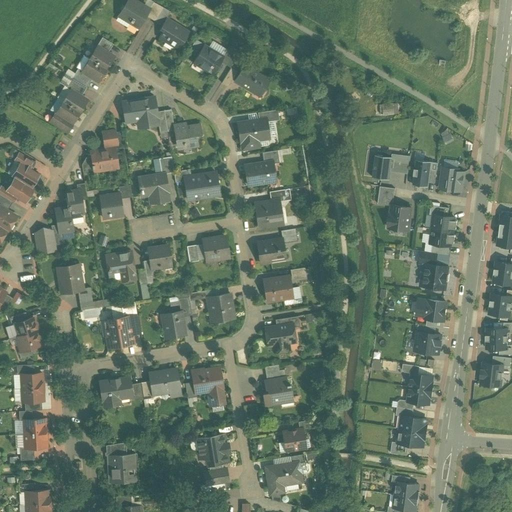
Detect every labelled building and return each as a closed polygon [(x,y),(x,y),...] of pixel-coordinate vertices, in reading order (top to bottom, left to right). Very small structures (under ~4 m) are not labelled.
[(149,9),(133,0),(128,0),(120,13),(131,20),(129,23),(131,24),(132,23),(139,28),(147,14),(149,10),(149,9)] [(163,8),(153,2),(149,9),(149,10),(147,14),(156,20),(163,8)] [(156,20),(155,22),(162,25),(166,18),(166,19),(170,12),(163,8),(156,20)] [(166,19),(166,18),(162,25),(160,29),(163,31),(159,38),(166,42),(167,40),(180,47),(189,32),(166,19)] [(113,44),(102,38),(97,46),(108,53),(113,44)] [(108,53),(97,46),(89,59),(108,70),(110,67),(109,66),(115,57),(108,53)] [(223,57),(204,46),(194,63),(213,74),(223,57)] [(233,48),(224,64),(231,68),(240,53),(233,48)] [(108,70),(89,59),(82,71),(81,71),(92,78),(99,82),(104,73),(106,74),(108,70)] [(269,80),(244,66),(235,82),(254,93),(258,87),(263,90),(269,80)] [(231,68),(222,83),(228,87),(237,72),(231,68)] [(92,78),(81,71),(82,71),(78,69),(72,78),(87,87),(92,78)] [(87,87),(72,78),(66,87),(70,90),(70,89),(81,96),(87,87)] [(81,96),(70,89),(70,90),(63,102),(81,113),(83,110),(82,109),(88,100),(81,96)] [(154,97),(123,102),(126,122),(146,119),(147,126),(158,125),(159,125),(157,112),(154,97)] [(81,113),(63,102),(55,114),(72,125),(78,116),(79,116),(81,113)] [(381,103),(381,115),(400,114),(399,102),(381,103)] [(171,110),(164,111),(167,131),(167,132),(174,131),(173,126),(174,126),(171,110)] [(278,110),(260,113),(261,119),(266,119),(266,122),(279,120),(278,110)] [(164,111),(157,112),(159,125),(158,125),(160,133),(167,131),(164,111)] [(64,124),(53,117),(49,123),(60,130),(64,124)] [(261,119),(238,123),(242,150),(253,148),(252,141),(269,138),(266,122),(266,119),(261,119)] [(201,125),(186,127),(186,128),(182,128),(182,124),(174,126),(173,126),(174,131),(177,145),(178,145),(178,144),(183,143),(184,148),(199,146),(197,136),(202,135),(201,125)] [(441,133),(448,143),(454,138),(448,129),(441,133)] [(106,149),(91,152),(94,171),(118,168),(115,149),(118,149),(115,133),(115,131),(103,133),(106,149)] [(121,132),(115,133),(118,149),(124,148),(124,147),(121,132)] [(277,150),(262,153),(263,162),(273,161),(273,164),(279,163),(277,150)] [(35,163),(19,154),(15,160),(20,164),(21,163),(31,169),(35,163)] [(410,156),(392,154),(392,157),(393,157),(391,167),(396,167),(396,172),(407,174),(410,156)] [(392,157),(375,155),(372,177),(390,180),(391,167),(393,157),(392,157)] [(171,157),(159,159),(162,174),(165,173),(165,174),(174,173),(174,172),(171,157)] [(431,161),(416,159),(415,169),(414,168),(413,175),(414,175),(413,185),(428,187),(429,182),(431,162),(431,161)] [(263,162),(245,165),(248,186),(270,182),(268,174),(274,173),(273,164),(273,161),(263,162)] [(438,163),(431,162),(429,182),(435,183),(438,163)] [(31,169),(21,163),(20,164),(19,166),(12,176),(15,178),(31,188),(39,175),(31,169)] [(15,164),(13,164),(7,173),(12,176),(19,166),(15,164)] [(458,169),(443,167),(443,172),(441,172),(440,179),(442,179),(440,188),(455,190),(458,171),(458,169)] [(190,169),(174,172),(174,173),(176,182),(185,181),(192,180),(191,176),(190,169)] [(464,172),(458,171),(455,190),(461,191),(464,172)] [(216,172),(194,176),(197,193),(208,191),(209,195),(209,197),(219,195),(216,172)] [(162,174),(139,177),(142,196),(152,195),(152,198),(161,197),(162,199),(169,198),(165,174),(165,173),(162,174)] [(192,180),(185,181),(188,200),(199,198),(199,196),(209,195),(208,191),(197,193),(194,176),(191,176),(192,180)] [(31,188),(15,178),(7,190),(7,191),(16,197),(25,202),(34,189),(31,188)] [(85,183),(77,185),(78,191),(80,190),(81,200),(87,199),(85,183)] [(130,185),(119,187),(120,193),(121,199),(132,197),(130,185)] [(395,188),(380,186),(378,204),(392,206),(392,205),(393,205),(395,188)] [(16,197),(7,191),(7,190),(1,187),(0,189),(0,194),(13,202),(16,197)] [(285,189),(269,192),(270,199),(286,196),(285,189)] [(78,191),(67,193),(69,207),(70,215),(82,213),(83,213),(81,200),(80,190),(78,191)] [(120,193),(100,197),(102,211),(108,210),(109,217),(123,215),(121,199),(120,193)] [(13,202),(0,194),(0,206),(7,211),(13,202)] [(279,200),(255,203),(259,228),(283,224),(279,200)] [(393,205),(392,205),(392,206),(390,218),(389,218),(388,225),(389,225),(389,228),(408,230),(411,208),(393,205)] [(449,208),(431,205),(430,214),(434,215),(434,214),(448,216),(449,208)] [(7,211),(0,206),(0,207),(1,208),(0,210),(0,226),(7,230),(7,231),(8,231),(17,217),(7,211)] [(69,207),(56,210),(58,225),(59,232),(62,232),(73,230),(72,224),(70,215),(69,207)] [(511,212),(505,212),(501,246),(511,246),(511,212)] [(82,213),(70,215),(72,224),(84,222),(82,213)] [(448,216),(434,214),(434,215),(432,229),(454,232),(454,228),(456,229),(457,221),(454,221),(454,217),(448,216)] [(58,225),(51,226),(54,245),(64,243),(62,232),(59,232),(58,225)] [(295,228),(284,230),(286,243),(297,241),(295,228)] [(454,232),(432,229),(430,243),(433,243),(450,246),(451,246),(451,242),(454,243),(455,235),(453,235),(454,232)] [(225,237),(213,239),(213,238),(203,240),(206,261),(229,257),(226,236),(225,236),(225,237)] [(282,238),(257,242),(261,263),(271,262),(270,258),(285,256),(282,238)] [(450,246),(433,243),(432,252),(437,253),(448,254),(450,246)] [(168,245),(148,249),(150,260),(151,268),(152,267),(160,266),(171,265),(168,245)] [(131,251),(106,255),(110,277),(113,277),(113,276),(111,276),(110,269),(119,268),(119,270),(121,271),(123,281),(135,279),(131,251)] [(432,252),(421,251),(419,264),(426,264),(436,265),(437,253),(432,252)] [(150,260),(143,261),(144,268),(146,277),(153,276),(152,267),(151,268),(150,260)] [(511,261),(499,261),(497,282),(511,283),(511,261)] [(436,265),(426,264),(425,273),(422,273),(420,285),(423,285),(423,286),(445,289),(448,267),(436,265)] [(78,265),(58,268),(60,278),(61,284),(61,285),(62,293),(78,291),(82,290),(82,289),(78,265)] [(305,267),(290,270),(292,280),(306,277),(305,267)] [(144,268),(138,269),(140,285),(147,284),(146,277),(144,268)] [(289,276),(263,280),(267,302),(285,299),(285,297),(292,295),(289,276)] [(90,287),(82,289),(82,290),(78,291),(81,310),(93,308),(90,287)] [(206,290),(188,293),(189,297),(190,301),(207,298),(207,297),(206,290)] [(19,304),(24,294),(17,291),(12,301),(19,304)] [(230,293),(207,297),(207,298),(211,322),(234,318),(230,293)] [(5,294),(0,302),(0,310),(4,313),(13,299),(5,294)] [(490,314),(511,313),(511,294),(491,294),(490,314)] [(189,297),(178,299),(180,311),(181,311),(182,317),(192,315),(190,301),(189,297)] [(444,303),(419,300),(417,316),(442,319),(444,303)] [(135,302),(121,304),(123,318),(129,317),(137,316),(135,302)] [(180,311),(154,316),(155,316),(162,315),(166,338),(185,335),(182,317),(181,311),(180,311)] [(25,312),(9,318),(12,325),(14,325),(13,324),(28,320),(25,312)] [(298,316),(275,320),(276,326),(293,324),(299,324),(299,327),(300,327),(298,316)] [(123,318),(107,320),(110,335),(106,337),(108,347),(134,343),(132,331),(131,331),(129,317),(123,318)] [(28,320),(13,324),(14,325),(18,337),(12,339),(16,338),(39,330),(38,326),(36,327),(33,318),(28,320)] [(276,326),(265,328),(268,346),(273,345),(274,352),(289,350),(289,349),(287,349),(286,343),(296,342),(293,324),(276,326)] [(436,327),(418,324),(417,332),(435,334),(436,327)] [(39,330),(16,338),(20,351),(35,347),(41,345),(38,336),(39,335),(38,331),(39,331),(39,330)] [(505,330),(487,330),(487,350),(499,350),(505,351),(505,330)] [(435,334),(417,332),(415,350),(438,354),(440,345),(441,345),(441,339),(440,339),(441,335),(435,334)] [(35,347),(20,351),(18,352),(21,359),(37,354),(35,347)] [(493,358),(492,365),(502,367),(509,367),(510,360),(493,358)] [(419,366),(403,364),(402,370),(404,372),(412,373),(418,373),(419,366)] [(492,365),(483,364),(481,387),(499,389),(502,367),(492,365)] [(34,365),(17,366),(17,375),(21,375),(21,374),(34,374),(34,365)] [(278,365),(265,367),(267,381),(286,377),(285,369),(279,370),(278,365)] [(220,367),(201,370),(201,369),(192,371),(194,382),(195,393),(196,393),(207,391),(210,406),(225,403),(222,389),(223,389),(220,367)] [(177,369),(149,374),(150,381),(152,394),(153,394),(170,391),(171,398),(181,396),(177,369)] [(34,374),(21,374),(21,375),(22,388),(44,387),(44,383),(43,383),(42,373),(34,374)] [(418,373),(412,373),(410,387),(432,390),(433,383),(431,383),(432,375),(418,373)] [(267,381),(265,381),(267,393),(263,394),(265,405),(293,401),(290,384),(287,385),(286,377),(267,381)] [(118,379),(112,380),(111,381),(101,383),(100,384),(102,395),(103,396),(104,405),(106,406),(115,405),(116,403),(115,399),(130,397),(128,385),(127,379),(126,378),(119,380),(118,379)] [(150,381),(141,383),(144,400),(154,398),(153,394),(152,394),(150,381)] [(194,382),(185,383),(187,398),(196,397),(196,393),(195,393),(194,382)] [(141,383),(128,385),(130,397),(133,396),(134,400),(135,401),(144,400),(141,383)] [(44,387),(22,388),(23,402),(25,402),(42,401),(44,401),(43,392),(44,392),(44,387)] [(432,390),(410,387),(408,401),(408,402),(414,402),(429,404),(430,397),(431,397),(432,390)] [(408,401),(401,400),(398,402),(397,407),(413,410),(414,402),(408,402),(408,401)] [(42,401),(25,402),(25,411),(32,411),(42,410),(42,401)] [(413,410),(397,407),(396,415),(402,416),(412,417),(413,410),(414,410),(413,410)] [(25,411),(19,411),(19,421),(24,421),(24,420),(32,420),(32,411),(25,411)] [(422,417),(413,416),(413,417),(412,417),(402,416),(400,429),(426,432),(427,425),(426,425),(427,419),(422,418),(422,417)] [(32,420),(24,420),(24,421),(24,434),(47,433),(46,433),(46,419),(32,420)] [(314,419),(298,422),(299,429),(303,429),(315,427),(314,419)] [(299,429),(283,432),(284,442),(288,445),(289,451),(306,448),(303,429),(299,429)] [(426,432),(400,429),(398,443),(399,443),(423,447),(424,440),(425,440),(426,432)] [(47,433),(24,434),(25,448),(34,448),(47,447),(46,433),(47,433)] [(223,435),(196,439),(196,440),(198,450),(198,451),(199,451),(201,451),(202,451),(203,452),(204,452),(206,454),(207,456),(207,457),(208,465),(209,465),(210,471),(222,469),(221,462),(228,461),(226,453),(229,452),(228,443),(225,444),(223,435)] [(126,442),(106,446),(107,454),(127,452),(126,442)] [(34,448),(25,448),(20,448),(21,461),(35,460),(34,448)] [(135,454),(115,455),(115,469),(109,469),(110,478),(108,478),(108,484),(139,482),(139,481),(132,481),(131,464),(135,463),(135,454)] [(304,454),(290,457),(291,463),(298,462),(298,463),(305,462),(304,454)] [(291,463),(266,468),(271,494),(279,492),(278,485),(301,482),(300,473),(307,472),(309,470),(307,463),(305,462),(298,463),(298,462),(291,463)] [(210,471),(204,472),(207,485),(228,481),(226,468),(222,469),(210,471)] [(410,478),(392,475),(392,482),(397,483),(397,482),(410,484),(410,478)] [(410,484),(397,482),(397,483),(395,495),(419,498),(420,491),(418,491),(419,485),(410,484)] [(35,484),(19,485),(20,493),(26,492),(36,491),(35,484)] [(36,491),(26,492),(26,505),(49,503),(49,498),(50,498),(50,490),(36,491)] [(226,490),(212,491),(213,510),(223,509),(223,506),(227,506),(226,490)] [(419,498),(395,495),(393,507),(393,508),(406,510),(416,511),(417,505),(418,505),(419,498)] [(131,496),(116,497),(116,505),(126,504),(126,506),(132,506),(131,496)] [(49,503),(26,505),(26,511),(50,511),(51,509),(50,509),(49,503)]
